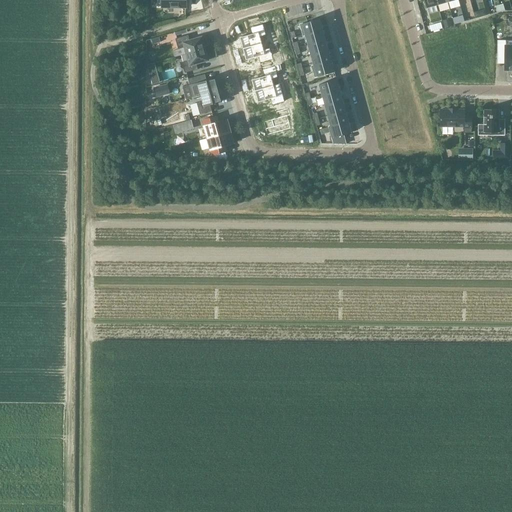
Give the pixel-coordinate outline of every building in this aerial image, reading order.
[(319,19),(300,24),(303,35),(305,35),(305,34),(322,30),(319,19)] [(252,33),(239,37),(242,49),(262,43),(260,37),(266,35),(263,24),(250,27),(252,33)] [(322,30),(305,34),(305,35),(308,45),(325,40),(322,30)] [(452,42),(438,46),(441,57),(464,51),(461,40),(464,40),(462,33),(450,37),(452,42)] [(152,35),(144,38),(148,48),(156,45),(152,35)] [(188,35),(175,39),(178,49),(184,47),(186,54),(205,48),(204,46),(206,45),(204,39),(202,40),(201,37),(189,40),(188,35)] [(325,40),(308,45),(311,55),(328,50),(325,40)] [(497,40),(497,57),(505,57),(504,70),(511,69),(511,45),(505,46),(505,40),(497,40)] [(262,43),(242,49),(246,60),(259,56),(260,62),(272,59),(269,48),(263,50),(262,43)] [(188,60),(181,62),(184,73),(197,69),(196,63),(208,60),(207,57),(209,57),(207,51),(205,51),(205,48),(186,54),(188,60)] [(328,50),(311,55),(314,65),(314,66),(331,61),(328,50)] [(464,51),(441,57),(444,68),(460,64),(462,70),(469,68),(464,51)] [(314,65),(311,66),(314,77),(334,72),(331,61),(314,66),(314,65)] [(264,76),(251,79),(254,91),(273,85),(272,79),(278,77),(274,66),(262,70),(264,76)] [(157,71),(148,74),(152,84),(161,80),(157,71)] [(201,75),(188,79),(191,90),(193,97),(201,95),(201,94),(218,90),(215,78),(203,81),(201,75)] [(336,79),(319,84),(322,95),(339,90),(336,79)] [(273,85),(254,91),(257,102),(270,99),(272,105),(284,101),(279,83),(273,85)] [(203,101),(196,103),(199,114),(211,111),(209,104),(221,101),(218,90),(201,94),(201,95),(203,101)] [(339,90),(322,95),(325,105),(342,101),(339,90)] [(342,101),(325,105),(328,116),(345,111),(342,101)] [(277,118),(263,122),(266,135),(288,129),(284,117),(289,115),(288,109),(275,112),(277,118)] [(440,109),(440,126),(463,126),(463,132),(471,132),(471,115),(464,115),(464,109),(456,109),(448,109),(440,109)] [(478,125),(478,135),(504,135),(504,123),(498,123),(498,110),(484,110),(484,117),(484,124),(484,125),(478,125)] [(345,111),(328,116),(331,126),(348,121),(345,111)] [(215,116),(202,120),(204,126),(207,138),(230,131),(227,119),(217,122),(215,116)] [(331,126),(328,126),(333,144),(345,144),(343,135),(351,132),(348,121),(331,126)] [(230,131),(207,138),(210,149),(211,149),(212,155),(225,151),(223,146),(233,143),(230,131)] [(500,149),(492,149),(492,159),(509,159),(509,142),(499,142),(500,149)] [(458,148),(458,159),(472,159),(472,148),(458,148)]
